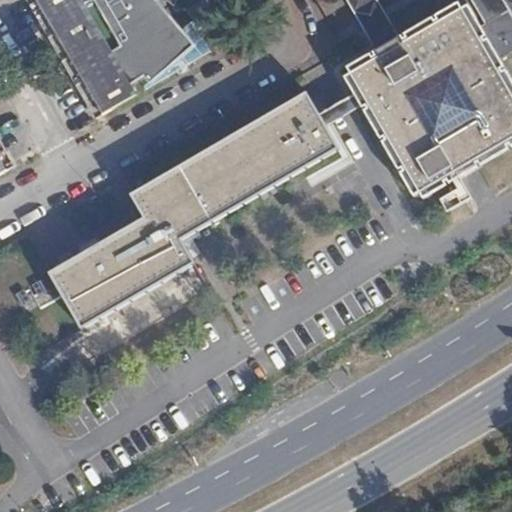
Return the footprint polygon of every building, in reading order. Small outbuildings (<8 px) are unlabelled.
[(35,0),(103,116),(137,96),(133,87),(144,79),(150,85),(195,47),(156,0),(165,0),(175,9),(178,6),(178,0),(35,0)] [(354,97),(362,111),(416,204),(453,183),(460,179),(511,148),(511,78),(500,58),(511,51),(511,0),(470,0),(484,24),(481,26),(465,0),(463,0),(399,37),(387,17),(364,31),(375,51),(339,72),(354,97)] [(345,0),(364,31),(387,17),(377,0),(345,0)] [(339,152),(327,130),(319,116),(307,95),(131,194),(146,220),(51,273),(65,299),(20,325),(26,336),(32,333),(42,352),(197,265),(182,240),(339,152)] [(341,104),(349,118),(362,111),(354,97),(341,104)] [(342,121),(349,118),(341,104),(335,108),(319,116),(327,130),(342,121)] [(0,176),(8,171),(0,157),(0,176)] [(460,179),(453,183),(458,190),(464,187),(460,179)] [(464,187),(458,190),(440,201),(447,213),(471,199),(464,187)]
